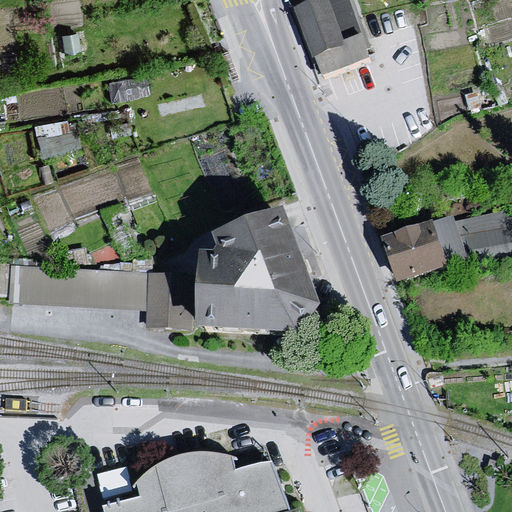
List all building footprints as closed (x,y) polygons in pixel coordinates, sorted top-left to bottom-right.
[(348,0),(340,0),(297,17),(323,83),(373,64),(364,39),(348,0)] [(457,223),(385,246),(405,292),(511,261),(511,213),(510,212),(460,225),(457,223)] [(330,321),(314,281),(314,280),(292,227),(219,256),(225,271),(215,270),(208,342),(307,352),(330,321)] [(192,329),(194,272),(16,265),(14,302),(150,307),(149,327),(192,329)] [(287,511),(276,472),(241,482),(236,468),(225,464),(211,463),(195,463),(176,468),(161,474),(148,483),(142,492),(145,506),(122,511),(287,511)]
